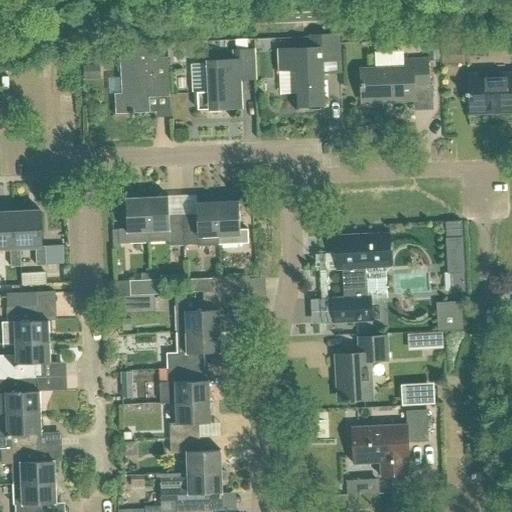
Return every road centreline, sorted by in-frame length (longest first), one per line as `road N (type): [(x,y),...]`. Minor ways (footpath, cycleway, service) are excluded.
road 1 (residential): [(263,511),(262,434),(291,242),(286,154)]
road 2 (residential): [(84,162),(92,389)]
road 3 (residential): [(286,154),(84,162)]
road 4 (residential): [(481,170),(340,174),(286,154)]
road 5 (residential): [(451,511),(458,505),(454,384)]
road 6 (residential): [(485,292),(481,170)]
